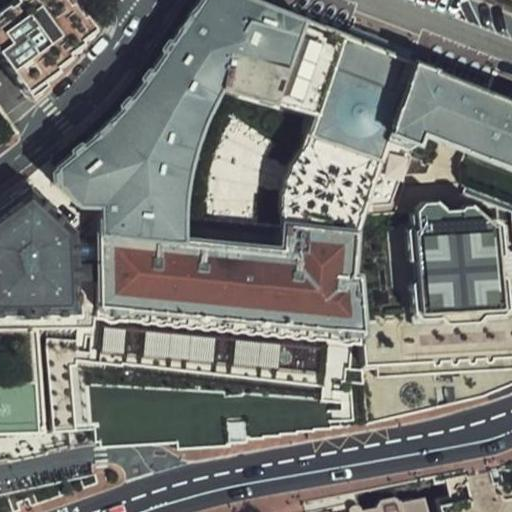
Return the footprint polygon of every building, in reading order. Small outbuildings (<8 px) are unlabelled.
[(55,0),(0,0),(0,54),(26,87),(86,38),(55,0)] [(193,0),(103,123),(42,171),(68,204),(98,207),(95,236),(177,244),(187,157),(220,90),(275,101),(303,21),(256,0),(193,0)] [(351,38),(303,21),(275,101),(314,118),(351,38)] [(379,47),(351,38),(314,118),(304,150),(287,187),(277,225),(352,237),(360,213),(400,212),(413,171),(421,145),(387,131),(417,59),(379,47)] [(511,98),(417,59),(387,131),(421,145),(427,129),(511,165),(511,98)] [(511,204),(413,171),(400,212),(402,234),(408,312),(350,315),(353,340),(356,422),(480,392),(511,379),(511,204)] [(0,326),(61,326),(61,306),(74,305),(73,242),(27,190),(0,209),(0,326)] [(98,307),(350,315),(350,263),(344,261),(352,237),(277,225),(281,257),(177,244),(95,236),(98,307)] [(353,340),(350,315),(98,307),(66,309),(70,328),(41,330),(45,427),(90,426),(91,449),(356,422),(353,340)] [(90,426),(45,427),(0,429),(0,461),(11,460),(91,449),(90,426)] [(511,461),(493,469),(511,471),(511,461)] [(426,480),(431,511),(511,511),(511,471),(493,469),(426,480)] [(418,511),(417,499),(393,505),(386,499),(373,501),(369,510),(357,511),(418,511)]
